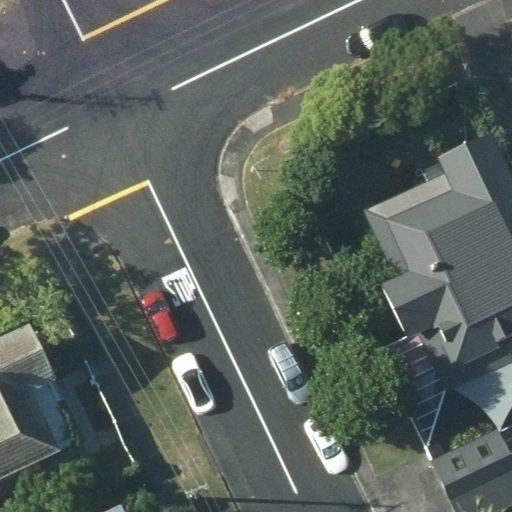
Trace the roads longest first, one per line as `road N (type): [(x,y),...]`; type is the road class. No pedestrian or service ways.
road 1 (residential): [(110,106),(303,511)]
road 2 (residential): [(110,106),(336,0)]
road 3 (residential): [(0,161),(110,106)]
